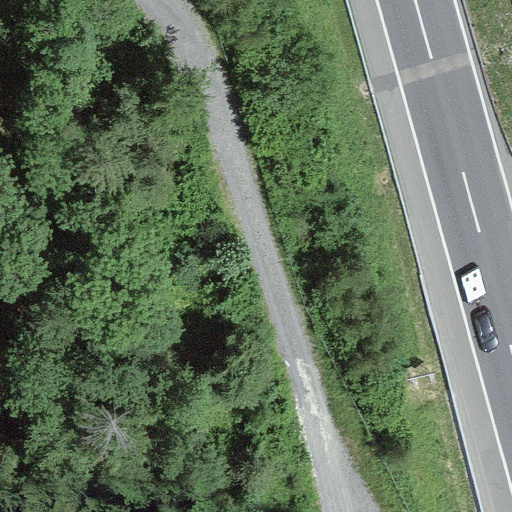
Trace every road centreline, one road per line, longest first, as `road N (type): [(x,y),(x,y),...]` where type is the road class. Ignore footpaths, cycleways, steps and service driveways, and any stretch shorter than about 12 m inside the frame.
road 1 (track): [(335,511),(191,0)]
road 2 (motorway): [(410,0),(511,359)]
